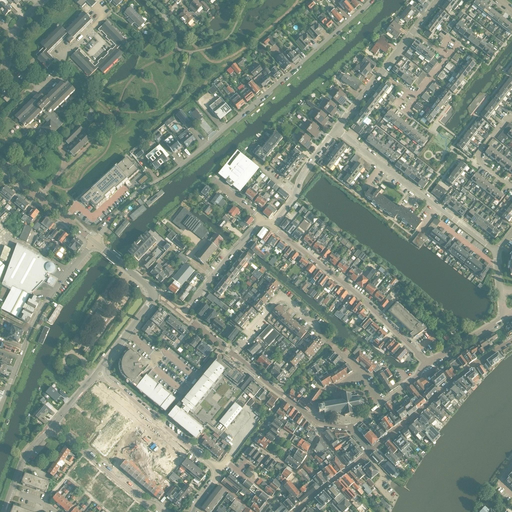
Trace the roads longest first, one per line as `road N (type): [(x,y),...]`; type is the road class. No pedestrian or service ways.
road 1 (residential): [(94,242),(131,199),(178,168),(370,0)]
road 2 (residential): [(426,363),(272,226)]
road 3 (residential): [(0,409),(38,313),(94,242)]
road 4 (residential): [(369,452),(511,339)]
road 5 (unknown): [(172,25),(218,61),(298,0)]
road 6 (tertiary): [(219,470),(98,371)]
road 7 (tertiary): [(51,426),(164,511)]
road 8 (residential): [(326,340),(281,294),(234,355)]
road 9 (residential): [(182,313),(262,219)]
